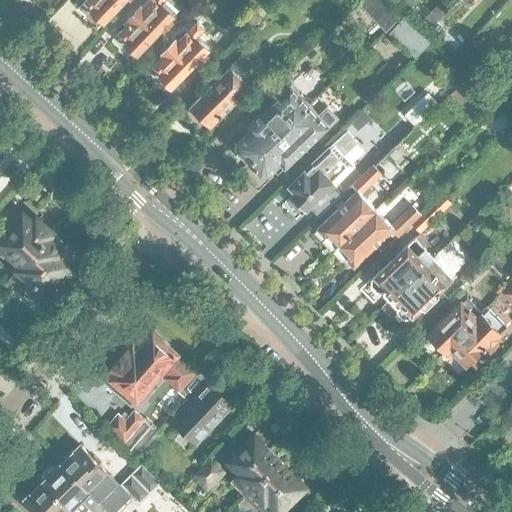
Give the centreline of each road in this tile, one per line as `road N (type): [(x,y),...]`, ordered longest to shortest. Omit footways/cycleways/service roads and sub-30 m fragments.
road 1 (secondary): [(423,460),(385,431),(177,213)]
road 2 (secondary): [(167,225),(401,465)]
road 3 (residential): [(0,422),(158,235)]
road 4 (secondary): [(177,213),(0,52)]
road 5 (secondary): [(0,67),(167,225)]
road 6 (residential): [(423,460),(511,376)]
